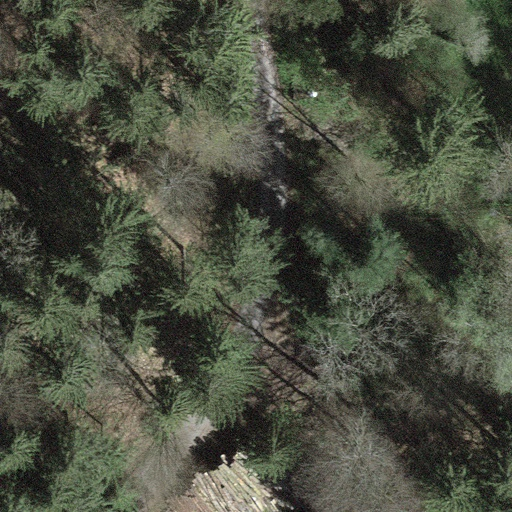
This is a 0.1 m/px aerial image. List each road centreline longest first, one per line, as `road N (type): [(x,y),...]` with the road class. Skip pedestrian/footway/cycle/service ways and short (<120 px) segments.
road 1 (track): [(246,0),(268,168),(216,436),(128,511)]
road 2 (track): [(0,317),(148,200),(255,67)]
